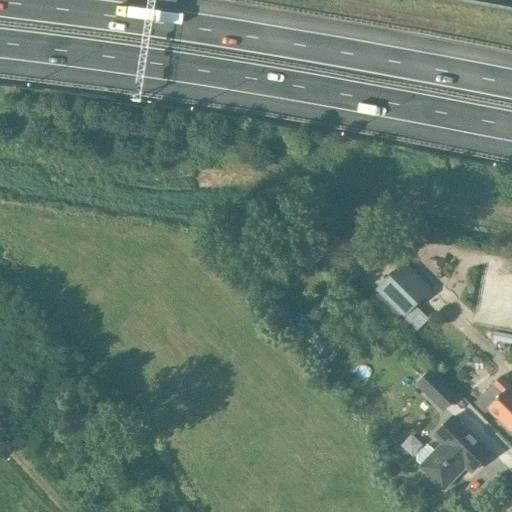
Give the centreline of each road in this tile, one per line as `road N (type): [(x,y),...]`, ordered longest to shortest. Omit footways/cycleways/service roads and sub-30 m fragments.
road 1 (motorway): [(0,42),(511,127)]
road 2 (motorway): [(511,85),(180,24),(0,2)]
